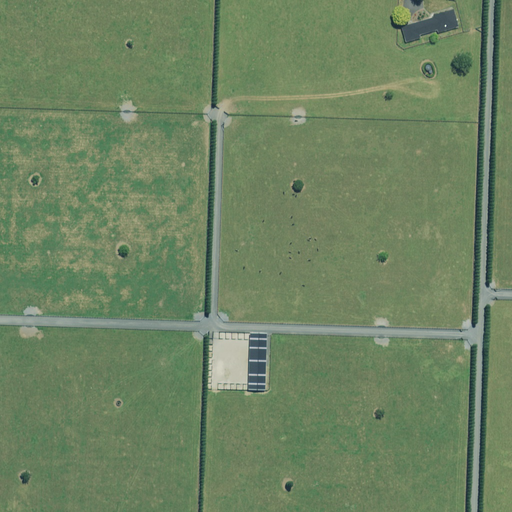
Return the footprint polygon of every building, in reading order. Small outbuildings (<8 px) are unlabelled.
[(459,27),(453,9),(432,15),(432,18),(414,23),(413,20),(400,24),(406,43),(421,39),(420,36),(437,31),(438,33),(459,27)] [(385,345),(385,355),(416,355),(416,361),(421,361),(422,346),(385,345)] [(352,391),(304,390),(304,400),(352,401),(352,391)] [(442,426),(442,407),(409,406),(409,417),(435,418),(435,426),(442,426)] [(327,429),(327,415),(303,414),(303,429),(327,429)]
